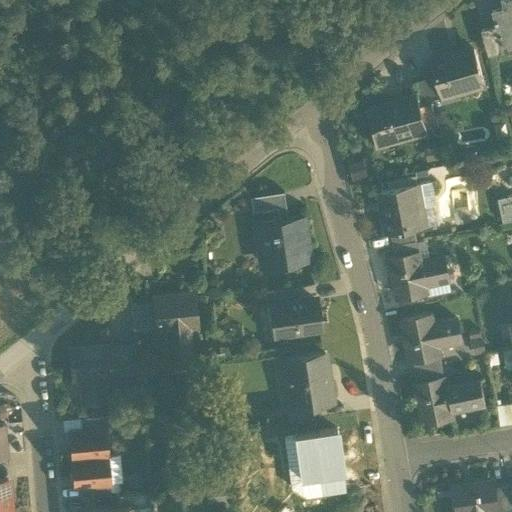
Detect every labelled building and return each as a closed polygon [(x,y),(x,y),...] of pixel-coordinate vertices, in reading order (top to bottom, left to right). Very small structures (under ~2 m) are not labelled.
[(503,51),(511,48),(511,0),(508,0),(510,6),(492,10),(496,25),(497,25),(503,51)] [(482,29),(489,54),(503,51),(497,25),(496,25),(482,29)] [(459,85),(461,94),(484,87),(474,50),(452,56),(451,52),(431,58),(434,68),(440,91),(459,85)] [(423,71),(426,80),(432,102),(442,99),(440,91),(434,68),(423,71)] [(421,105),(432,102),(426,80),(414,84),(417,94),(418,94),(421,105)] [(440,91),(442,99),(461,94),(459,85),(440,91)] [(406,130),(408,139),(429,133),(421,105),(418,94),(417,94),(397,100),(398,103),(366,112),(373,139),(406,130)] [(425,147),(427,160),(445,157),(443,145),(425,147)] [(347,163),(351,179),(366,175),(362,159),(347,163)] [(426,205),(415,208),(418,226),(440,222),(432,181),(421,183),(426,205)] [(382,212),(386,232),(391,232),(414,227),(418,226),(415,208),(426,205),(421,183),(383,190),(387,211),(382,212)] [(250,197),(252,210),(279,206),(285,205),(283,192),(250,197)] [(511,194),(499,197),(503,222),(511,220),(511,194)] [(261,236),(266,265),(310,258),(303,214),(286,217),(280,218),(253,222),(256,237),(261,236)] [(391,232),(393,244),(417,239),(414,227),(391,232)] [(419,249),(417,239),(393,244),(395,254),(419,249)] [(391,255),(399,295),(427,289),(425,283),(449,278),(444,254),(421,259),(419,249),(395,254),(391,255)] [(425,283),(427,289),(428,294),(452,289),(449,278),(425,283)] [(265,290),(267,303),(269,302),(274,301),(274,300),(298,296),(296,285),(265,290)] [(166,328),(169,355),(191,353),(188,325),(197,324),(194,295),(153,299),(154,306),(157,329),(166,328)] [(274,301),(279,333),(320,327),(316,297),(299,300),(298,296),(274,300),(274,301)] [(274,334),(279,333),(274,301),(269,302),(274,334)] [(130,308),(132,332),(157,329),(154,306),(130,308)] [(404,320),(412,359),(415,358),(441,354),(439,343),(463,338),(459,317),(435,322),(434,314),(404,320)] [(471,338),(473,353),(485,351),(483,336),(471,338)] [(81,377),(83,401),(107,399),(104,375),(114,375),(112,351),(111,344),(70,348),(73,378),(81,377)] [(506,368),(511,367),(511,346),(503,349),(506,368)] [(112,351),(114,375),(136,372),(134,349),(112,351)] [(290,405),(290,406),(317,402),(332,400),(325,352),(283,358),(283,361),(288,361),(290,377),(286,378),(290,405)] [(191,353),(169,355),(170,368),(193,366),(191,353)] [(415,358),(417,369),(443,364),(441,354),(415,358)] [(445,377),(443,364),(417,369),(420,382),(445,377)] [(416,383),(423,423),(453,418),(451,408),(486,402),(482,379),(447,386),(445,377),(420,382),(416,383)] [(285,406),(287,421),(319,416),(317,402),(290,406),(290,405),(285,406)] [(511,422),(511,413),(510,403),(498,405),(501,425),(511,422)] [(80,416),(81,428),(105,426),(103,414),(80,416)] [(62,430),(69,429),(81,428),(80,416),(61,418),(62,430)] [(110,482),(107,454),(105,426),(81,428),(69,429),(71,457),(74,485),(86,484),(110,482)] [(343,471),(336,426),(295,433),(296,435),(302,476),(302,477),(317,474),(343,471)] [(302,476),(296,435),(284,437),(290,478),(302,476)] [(119,453),(107,454),(110,482),(121,481),(119,453)] [(345,489),(343,471),(317,474),(320,493),(345,489)] [(302,476),(290,478),(291,485),(305,495),(320,493),(317,474),(302,477),(302,476)] [(0,509),(4,509),(10,508),(7,478),(0,478),(0,509)] [(489,511),(499,511),(495,487),(494,481),(456,488),(459,511),(489,511)] [(86,484),(87,496),(111,494),(110,482),(86,484)] [(206,502),(225,501),(224,484),(205,486),(206,502)] [(499,511),(511,509),(507,485),(495,487),(499,511)] [(133,504),(133,505),(145,504),(144,491),(115,494),(116,505),(133,504)]
